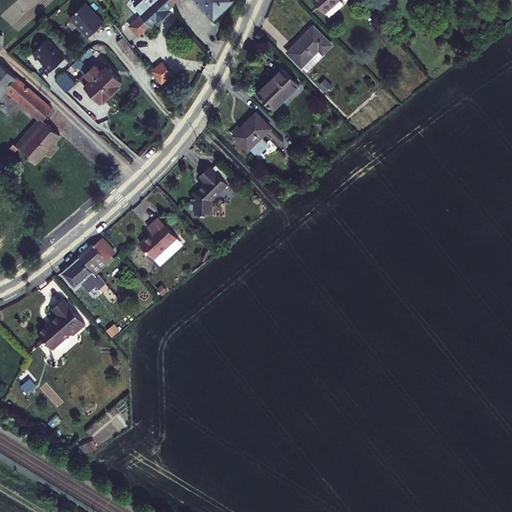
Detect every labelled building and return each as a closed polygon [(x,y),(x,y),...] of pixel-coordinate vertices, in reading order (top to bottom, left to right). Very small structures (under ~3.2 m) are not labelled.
[(168,0),(158,0),(141,17),(150,26),(157,20),(159,22),(168,13),(166,10),(172,4),(168,0)] [(233,0),(196,0),(213,18),(233,0)] [(332,16),(345,4),(341,0),(313,0),(326,13),(327,12),(332,16)] [(68,17),(86,38),(103,23),(85,3),(68,17)] [(141,17),(130,26),(139,36),(150,26),(141,17)] [(307,71),(324,54),(323,53),(332,44),(314,26),(288,52),(307,71)] [(10,50),(21,42),(16,36),(6,45),(10,50)] [(66,56),(48,37),(33,51),(44,63),(43,65),(49,72),(66,56)] [(124,38),(119,42),(125,51),(131,47),(124,38)] [(131,47),(125,51),(137,66),(142,62),(131,47)] [(80,57),(84,61),(94,52),(90,48),(80,57)] [(84,61),(80,57),(72,64),(76,68),(79,66),(84,61)] [(91,69),(84,61),(79,66),(86,74),(91,69)] [(40,117),(43,120),(53,108),(1,63),(0,63),(0,96),(7,89),(40,117)] [(163,63),(152,71),(162,85),(174,77),(163,63)] [(100,69),(96,65),(91,69),(113,92),(120,86),(119,84),(122,81),(109,67),(108,68),(105,65),(100,69)] [(274,108),(298,84),(283,68),(258,92),(274,108)] [(113,92),(91,69),(86,74),(82,79),(85,83),(88,86),(87,87),(100,101),(104,97),(106,99),(113,92)] [(67,91),(76,82),(65,71),(56,80),(67,91)] [(262,138),(272,128),(256,112),(241,127),(242,128),(234,136),(249,151),(250,150),(256,156),(268,144),(262,138)] [(43,120),(40,117),(16,145),(18,147),(22,150),(47,121),(43,120)] [(36,163),(61,134),(47,121),(22,150),(36,163)] [(10,149),(14,153),(18,147),(16,145),(14,143),(10,149)] [(217,158),(210,164),(217,171),(224,165),(217,158)] [(217,171),(210,164),(199,175),(206,181),(195,191),(191,191),(191,202),(195,202),(195,213),(212,213),(213,199),(229,183),(217,171)] [(177,236),(158,216),(147,226),(151,231),(140,242),(154,257),(177,236)] [(115,252),(102,237),(80,257),(94,274),(110,260),(109,258),(115,252)] [(94,274),(80,257),(62,273),(75,288),(82,282),(89,290),(94,285),(98,290),(106,283),(99,274),(96,277),(94,274)] [(39,331),(53,348),(71,333),(75,333),(86,323),(64,298),(53,307),(59,314),(52,319),(53,320),(49,324),(48,323),(39,331)] [(79,446),(82,453),(93,449),(90,442),(79,446)]
